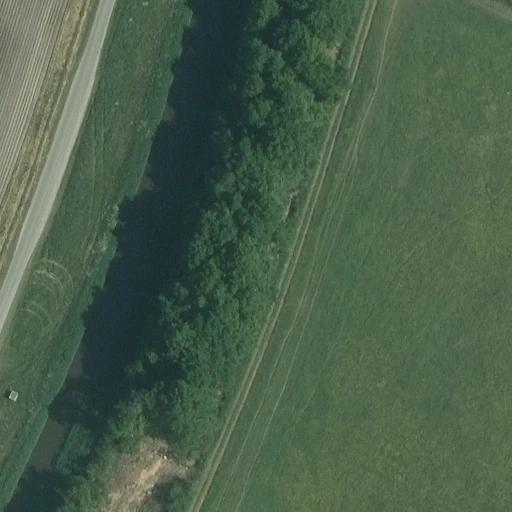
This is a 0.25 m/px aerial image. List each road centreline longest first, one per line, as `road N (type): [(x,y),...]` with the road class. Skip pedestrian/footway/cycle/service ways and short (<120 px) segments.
road 1 (track): [(63,511),(165,274),(253,0)]
road 2 (track): [(367,0),(286,267),(185,511)]
road 3 (unclassified): [(0,312),(108,0)]
